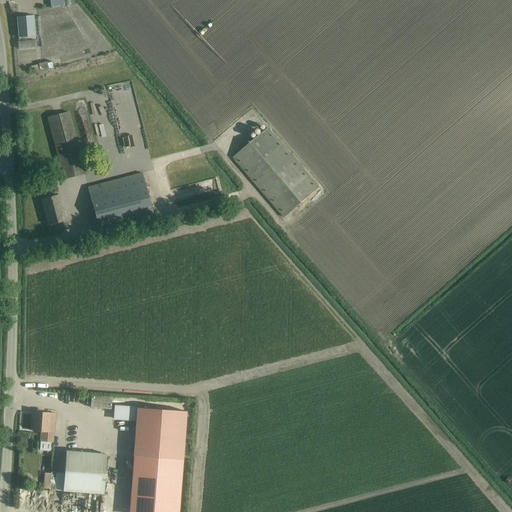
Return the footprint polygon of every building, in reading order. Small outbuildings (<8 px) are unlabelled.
[(35,37),(34,16),(17,17),(19,38),(35,37)] [(17,47),(17,56),(35,56),(35,46),(17,47)] [(69,112),(48,118),(64,180),(85,174),(69,112)] [(271,127),(235,158),(287,218),(323,187),(271,127)] [(144,174),(89,189),(99,228),(154,214),(144,174)] [(49,225),(66,221),(59,196),(42,200),(49,225)] [(112,398),(92,396),(91,408),(111,410),(112,398)] [(116,407),(116,420),(131,421),(131,419),(138,420),(135,457),(184,461),(187,412),(138,409),(116,407)] [(41,441),(52,442),(53,433),(54,433),(55,419),(51,418),(51,414),(34,412),(33,431),(42,432),(41,441)] [(66,452),(65,474),(52,473),(50,491),(124,496),(126,461),(107,460),(107,455),(66,452)] [(43,480),(42,496),(50,497),(50,480),(43,480)]
